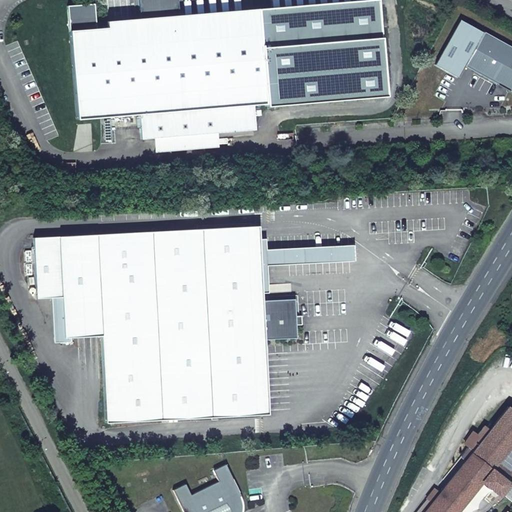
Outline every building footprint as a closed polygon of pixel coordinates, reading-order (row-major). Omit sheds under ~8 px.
[(265,107),(385,97),(377,6),(179,22),(178,15),(176,0),(137,0),(140,25),(95,28),(93,4),(67,6),(76,119),(138,114),(140,139),(148,139),(214,133),(254,130),(252,105),(265,104),(265,107)] [(377,6),(376,0),(371,0),(178,15),(179,22),(377,6)] [(464,68),(511,94),(511,49),(483,33),(482,33),(458,20),(433,66),(457,79),(464,68)] [(148,139),(149,150),(215,145),(214,133),(148,139)] [(251,226),(32,238),(35,290),(60,289),(60,297),(62,332),(100,330),(104,423),(260,415),(257,340),(295,338),(293,299),(254,301),(251,226)] [(60,289),(35,290),(36,298),(60,297),(60,289)] [(456,511),(481,482),(497,496),(511,475),(511,472),(497,461),(511,443),(511,410),(507,407),(488,431),(481,439),(471,452),(438,493),(432,501),(423,511),(456,511)] [(483,427),(476,435),(481,439),(488,431),(483,427)] [(241,511),(242,509),(242,504),(242,499),(224,463),(212,470),(217,481),(190,495),(184,484),(172,489),(183,511),(241,511)] [(433,489),(427,497),(432,501),(438,493),(433,489)] [(427,497),(415,511),(423,511),(432,501),(427,497)]
